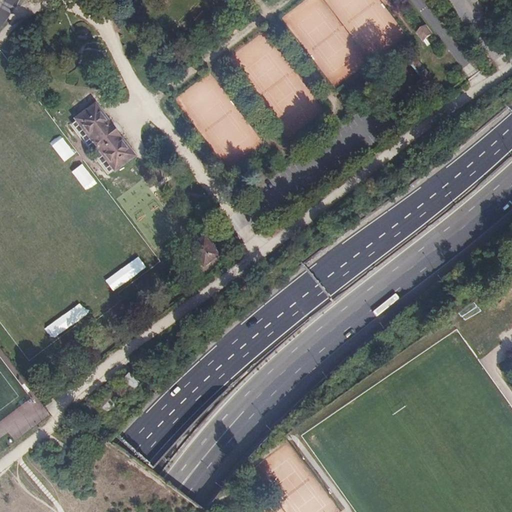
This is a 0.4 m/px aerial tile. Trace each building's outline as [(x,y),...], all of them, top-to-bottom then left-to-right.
[(433,35),(425,25),(421,29),(415,33),(423,43),(433,35)] [(407,63),(424,85),(432,79),(415,56),(407,63)] [(88,138),(114,172),(135,157),(96,105),(75,121),(88,138)] [(189,248),(202,265),(217,254),(204,237),(189,248)] [(174,259),(188,277),(194,272),(181,254),(174,259)] [(131,388),(137,382),(126,372),(120,379),(131,388)]
